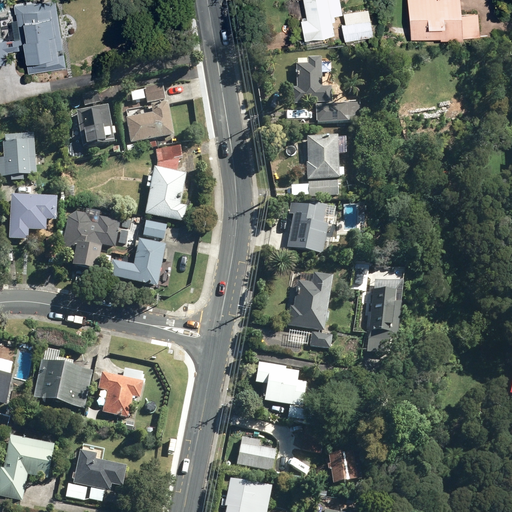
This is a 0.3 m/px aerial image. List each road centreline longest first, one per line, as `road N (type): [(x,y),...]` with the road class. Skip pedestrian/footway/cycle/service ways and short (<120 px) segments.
road 1 (secondary): [(217,340),(239,215),(211,0)]
road 2 (secondary): [(183,511),(217,340)]
road 3 (residential): [(0,301),(149,325)]
